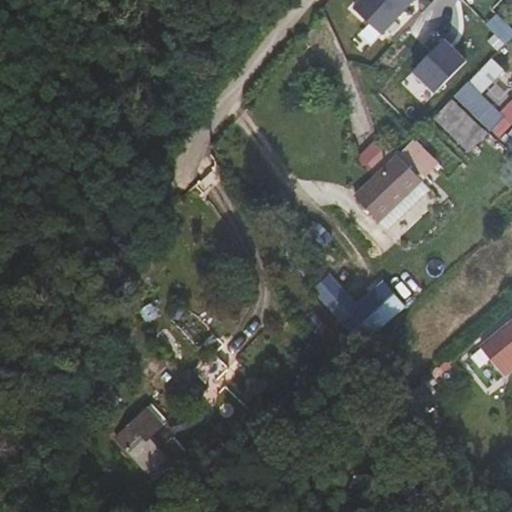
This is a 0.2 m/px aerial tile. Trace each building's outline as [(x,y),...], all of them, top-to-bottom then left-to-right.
[(383,32),(414,0),(359,0),(354,5),(383,32)] [(436,91),(467,59),(447,39),(415,70),(436,91)] [(496,58),(460,96),(495,129),(508,116),(500,108),(486,95),(509,71),(496,58)] [(511,96),(500,108),(508,116),(495,129),(505,138),(511,131),(511,96)] [(456,99),(443,114),(476,145),(490,131),(456,99)] [(428,183),(405,160),(363,204),(387,226),(428,183)] [(377,302),(349,326),(363,342),(391,319),(377,302)] [(511,322),(483,346),(506,374),(511,368),(511,322)] [(88,390),(103,409),(118,396),(103,378),(88,390)] [(404,397),(415,410),(438,392),(427,379),(404,397)] [(148,408),(115,437),(155,481),(174,464),(150,437),(164,425),(148,408)]
